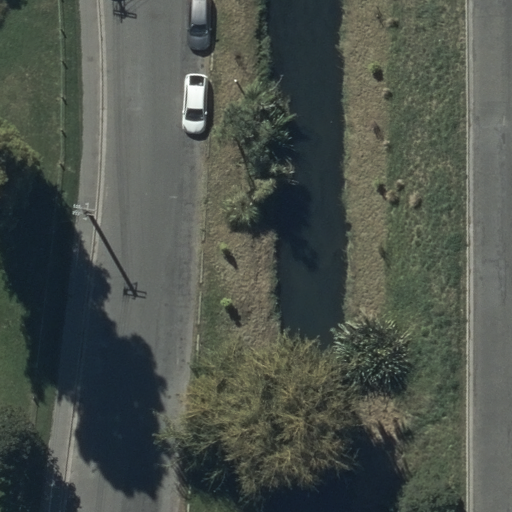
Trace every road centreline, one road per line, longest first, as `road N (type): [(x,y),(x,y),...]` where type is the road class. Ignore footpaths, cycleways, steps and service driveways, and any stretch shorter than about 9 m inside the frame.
road 1 (unclassified): [(143,0),(158,394),(144,511)]
road 2 (residential): [(509,0),(511,169)]
